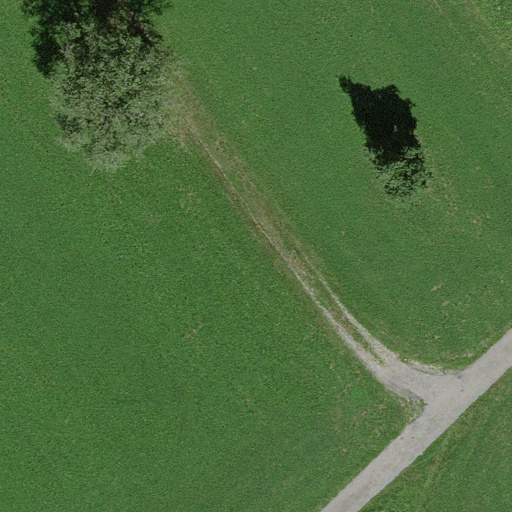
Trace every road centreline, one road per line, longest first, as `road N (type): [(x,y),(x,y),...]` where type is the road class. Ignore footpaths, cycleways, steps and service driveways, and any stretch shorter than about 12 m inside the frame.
road 1 (track): [(439,408),(355,331),(115,0)]
road 2 (track): [(511,339),(315,511)]
